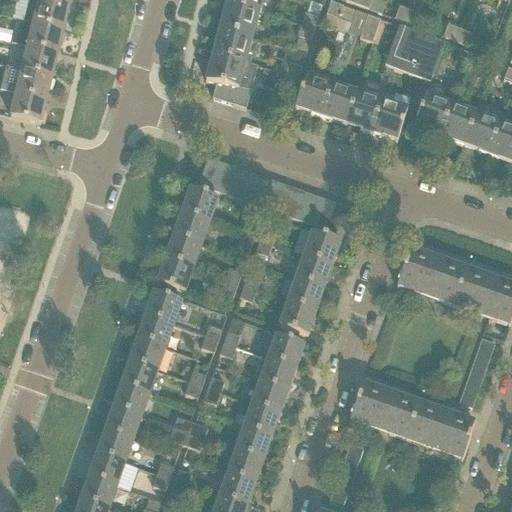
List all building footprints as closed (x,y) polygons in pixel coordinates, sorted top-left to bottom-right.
[(28,0),(23,23),(33,25),(32,26),(62,33),(68,10),(38,2),(28,0)] [(69,0),(38,0),(38,2),(68,10),(69,0)] [(225,0),(224,6),(264,17),(266,6),(262,5),(263,0),(225,0)] [(358,0),(356,8),(364,11),(367,12),(367,13),(372,0),(371,0),(358,0)] [(330,5),(321,28),(346,38),(354,14),(330,5)] [(223,17),(219,32),(252,41),(256,26),(261,27),(264,17),(224,6),(221,17),(223,17)] [(399,11),(394,22),(405,26),(408,20),(409,18),(409,15),(410,15),(410,14),(399,10),(399,11)] [(408,20),(405,26),(414,30),(415,30),(416,31),(421,19),(410,14),(410,15),(409,15),(409,18),(408,20)] [(304,16),(301,28),(313,32),(317,21),(304,16)] [(367,19),(359,42),(372,46),(372,44),(373,41),(379,23),(367,19)] [(10,45),(27,49),(56,56),(62,33),(32,26),(33,25),(23,23),(16,21),(10,45)] [(301,28),(297,40),(310,44),(313,32),(301,28)] [(446,31),(442,40),(449,43),(453,44),(457,32),(447,28),(447,29),(446,31)] [(0,42),(6,44),(10,34),(0,30),(0,42)] [(213,45),(210,57),(250,67),(253,57),(248,55),(252,41),(219,32),(215,46),(213,45)] [(399,32),(385,69),(428,86),(442,48),(399,32)] [(457,32),(453,44),(455,45),(456,46),(463,48),(466,40),(467,39),(468,36),(463,34),(459,33),(457,32)] [(27,49),(21,73),(51,80),(56,56),(27,49)] [(459,53),(454,65),(461,68),(465,69),(466,70),(470,58),(469,57),(465,56),(459,53)] [(209,67),(205,83),(216,86),(212,102),(234,109),(245,112),(250,94),(257,69),(250,67),(210,57),(208,67),(209,67)] [(470,58),(466,70),(474,73),(477,74),(481,62),(476,60),(474,59),(470,58)] [(289,66),(285,77),(298,80),(301,70),(289,66)] [(5,69),(0,90),(0,92),(16,96),(45,103),(51,80),(21,73),(5,69)] [(507,73),(503,83),(511,87),(511,72),(508,71),(507,72),(507,73)] [(298,80),(285,77),(282,88),(294,92),(298,80)] [(310,116),(320,120),(332,82),(323,78),(321,83),(306,79),(302,91),(301,91),(295,110),(310,115),(310,116)] [(332,122),(346,126),(356,93),(343,89),(344,85),(332,82),(320,120),(331,123),(332,122)] [(359,132),(370,136),(383,98),(372,94),(371,98),(356,93),(346,126),(360,131),(359,132)] [(14,100),(10,120),(39,127),(45,103),(16,96),(14,100)] [(383,98),(370,136),(380,139),(381,137),(397,142),(407,111),(391,106),(393,101),(383,98)] [(429,136),(439,139),(453,102),(443,98),(441,103),(426,98),(414,129),(430,134),(429,136)] [(450,142),(464,147),(476,115),(461,110),(463,105),(453,102),(439,139),(450,144),(450,142)] [(478,154),(488,158),(502,120),(492,117),(490,121),(476,115),(464,147),(478,152),(478,154)] [(499,160),(511,164),(511,128),(510,128),(511,124),(502,120),(488,158),(498,162),(499,160)] [(198,188),(209,192),(217,169),(206,165),(198,188)] [(209,192),(221,196),(229,173),(217,169),(209,192)] [(221,196),(232,200),(240,177),(229,173),(221,196)] [(232,200),(244,204),(252,181),(240,177),(232,200)] [(244,204),(255,208),(263,186),(252,181),(244,204)] [(255,208),(267,212),(275,190),(263,186),(255,208)] [(267,212),(278,216),(286,194),(275,190),(267,212)] [(189,192),(181,216),(209,226),(217,203),(207,200),(207,198),(189,192)] [(278,216),(290,220),(298,198),(286,194),(278,216)] [(290,220),(301,225),(309,202),(298,198),(290,220)] [(301,225),(313,229),(321,206),(309,202),(301,225)] [(313,229),(324,233),(332,210),(321,206),(313,229)] [(332,210),(324,233),(336,237),(344,214),(332,210)] [(181,216),(173,239),(201,249),(209,226),(181,216)] [(239,237),(252,242),(256,230),(243,226),(239,237)] [(275,236),(262,232),(258,243),(271,248),(275,236)] [(311,236),(304,259),(332,269),(340,245),(322,238),(322,240),(311,236)] [(252,242),(239,237),(235,249),(248,253),(252,242)] [(173,239),(164,262),(193,272),(201,249),(173,239)] [(254,255),(267,259),(271,248),(258,243),(254,255)] [(453,309),(467,271),(465,271),(465,272),(444,265),(445,264),(433,259),(433,260),(412,253),(412,252),(411,251),(406,265),(405,265),(396,288),(399,289),(399,288),(416,294),(418,288),(438,295),(436,301),(453,307),(453,309)] [(304,259),(295,282),(323,292),(332,269),(304,259)] [(193,272),(164,262),(156,286),(184,296),(193,272)] [(467,271),(453,309),(454,309),(455,308),(471,314),(473,308),(494,315),(491,321),(508,327),(508,328),(510,329),(511,321),(511,288),(499,284),(500,283),(488,279),(487,280),(467,273),(467,271)] [(223,284),(236,288),(240,277),(227,272),(223,284)] [(258,283),(246,278),(242,290),(254,294),(258,283)] [(295,282),(287,305),(315,315),(323,292),(295,282)] [(236,288),(223,284),(219,295),(232,300),(236,288)] [(238,301),(250,306),(254,294),(242,290),(238,301)] [(153,295),(144,319),(173,329),(181,305),(153,295)] [(315,315),(287,305),(279,329),(307,339),(315,315)] [(144,319),(136,342),(165,352),(173,329),(144,319)] [(203,341),(216,345),(220,334),(207,329),(203,341)] [(221,347),(234,351),(238,340),(225,335),(221,347)] [(276,338),(267,361),(295,371),(304,348),(276,338)] [(216,345),(203,341),(199,352),(212,356),(216,345)] [(136,342),(128,365),(157,375),(165,352),(136,342)] [(463,396),(459,407),(472,412),(494,348),(481,343),(478,353),(480,354),(465,397),(463,396)] [(234,351),(221,347),(217,358),(230,363),(234,351)] [(267,361),(259,384),(287,394),(295,371),(267,361)] [(128,365),(120,388),(149,398),(157,375),(128,365)] [(200,391),(204,379),(191,375),(187,386),(200,391)] [(205,393),(218,398),(222,386),(209,382),(205,393)] [(259,384),(251,407),(279,417),(287,394),(259,384)] [(196,402),(200,391),(187,386),(184,398),(196,402)] [(405,444),(406,444),(419,406),(418,406),(418,407),(397,400),(398,399),(386,394),(385,395),(365,388),(366,387),(364,386),(359,400),(358,400),(349,424),(351,424),(351,423),(368,429),(370,423),(390,430),(388,437),(405,443),(405,444)] [(120,388),(112,410),(140,421),(149,398),(120,388)] [(218,398),(205,393),(201,405),(214,409),(218,398)] [(419,406),(406,444),(407,444),(407,443),(424,449),(426,443),(446,450),(444,456),(461,462),(460,463),(462,464),(471,439),(469,439),(474,425),(472,425),(472,426),(452,419),(452,418),(441,414),(440,415),(419,407),(420,406),(419,406)] [(251,407),(243,430),(271,440),(279,417),(251,407)] [(112,410),(104,433),(132,444),(140,421),(112,410)] [(177,420),(173,432),(186,437),(186,436),(190,425),(177,420)] [(208,431),(190,425),(186,436),(204,443),(208,431)] [(243,430),(235,453),(263,463),(271,440),(243,430)] [(169,444),(182,449),(186,437),(173,432),(169,444)] [(104,433),(96,456),(124,466),(132,444),(104,433)] [(186,437),(182,449),(200,455),(204,443),(186,436),(186,437)] [(329,506),(342,510),(346,499),(344,498),(357,462),(359,462),(363,452),(350,447),(329,506)] [(235,453),(227,476),(255,487),(263,463),(235,453)] [(96,456),(88,479),(116,489),(124,466),(96,456)] [(171,472),(158,468),(154,479),(167,484),(171,472)] [(173,485),(185,490),(189,478),(177,474),(173,485)] [(227,476),(218,500),(247,510),(255,487),(227,476)] [(88,479),(80,502),(106,511),(108,511),(116,489),(88,479)] [(150,491),(163,495),(167,484),(154,479),(150,491)] [(185,490),(173,485),(169,497),(181,501),(185,490)] [(218,500),(213,511),(245,511),(247,510),(218,500)] [(106,511),(80,502),(76,511),(106,511)]
